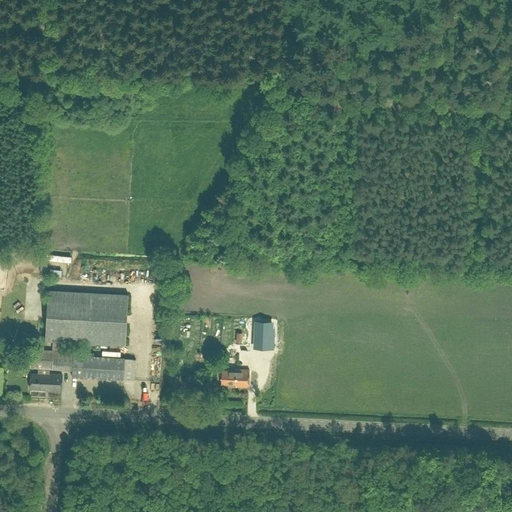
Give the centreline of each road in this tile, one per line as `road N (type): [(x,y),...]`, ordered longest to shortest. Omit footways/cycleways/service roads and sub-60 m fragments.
road 1 (tertiary): [(511,434),(58,413)]
road 2 (track): [(291,82),(338,103),(511,112)]
